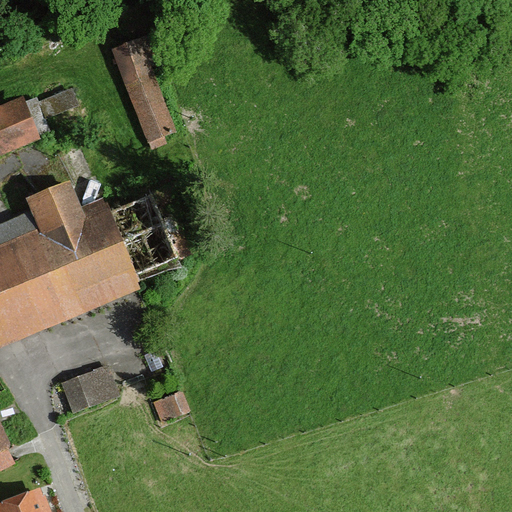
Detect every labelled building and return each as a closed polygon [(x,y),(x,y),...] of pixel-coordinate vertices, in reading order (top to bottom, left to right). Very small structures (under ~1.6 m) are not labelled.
[(112,49),(148,143),(177,132),(155,75),(140,37),(112,49)] [(46,120),(78,105),(71,89),(38,102),(46,120)] [(24,98),(0,107),(0,156),(41,139),(24,98)] [(0,224),(0,347),(140,289),(135,275),(176,258),(151,195),(108,212),(103,201),(82,208),(70,181),(25,198),(31,212),(0,224)] [(70,420),(118,401),(105,368),(57,387),(70,420)] [(191,412),(182,390),(150,403),(160,426),(191,412)] [(0,436),(0,474),(14,469),(0,436)] [(0,505),(0,511),(52,511),(43,489),(0,505)]
